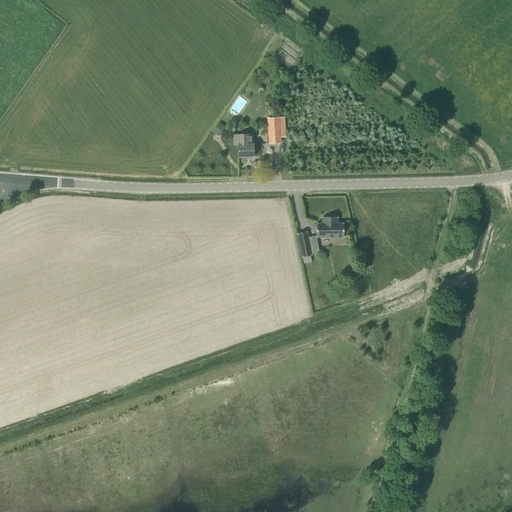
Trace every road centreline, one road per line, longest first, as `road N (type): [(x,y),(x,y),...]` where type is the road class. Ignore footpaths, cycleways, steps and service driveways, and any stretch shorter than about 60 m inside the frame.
road 1 (unclassified): [(34,184),(179,194),(511,178)]
road 2 (track): [(428,296),(0,450)]
road 3 (track): [(371,511),(433,276),(467,264),(486,181)]
